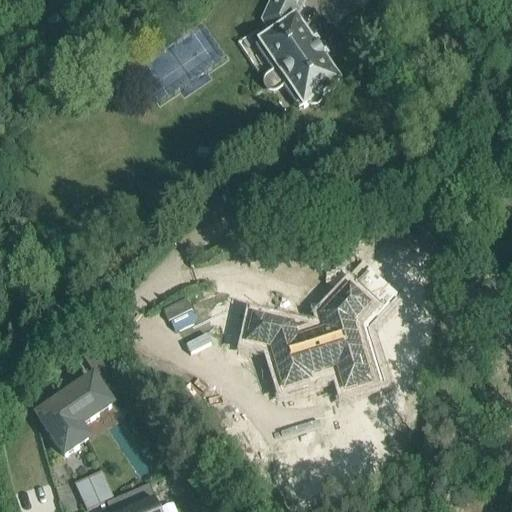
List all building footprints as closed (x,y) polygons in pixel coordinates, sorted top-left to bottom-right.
[(311,45),(295,21),(304,0),(273,0),(263,23),(273,37),(260,46),(277,71),(265,79),(264,80),(264,81),(263,83),(263,85),(263,87),(263,88),(263,89),(264,91),(265,92),(266,93),(268,94),(269,95),(271,95),(274,95),(276,95),(278,94),(288,87),(303,109),(307,106),(308,107),(310,108),(314,109),(319,107),(321,105),(322,102),(322,98),(321,97),(330,90),(331,91),(336,88),(335,87),(339,85),(325,65),(330,61),(327,57),(328,55),(328,53),(328,51),(328,50),(327,49),(327,48),(326,47),(324,46),(323,45),(321,45),(319,45),(317,41),(311,45)] [(243,315),(241,346),(270,352),(281,390),(315,381),(311,372),(335,364),(348,404),(374,395),(356,327),(378,306),(352,274),(313,306),(316,320),(295,326),(292,312),(243,315)] [(101,364),(93,369),(100,379),(108,374),(101,364)] [(93,381),(38,419),(65,458),(88,442),(80,430),(112,408),(93,381)] [(444,511),(511,511),(511,471),(490,473),(491,431),(447,428),(444,511)] [(402,430),(351,449),(357,466),(409,447),(402,430)] [(100,474),(87,481),(99,508),(113,502),(100,474)] [(157,511),(148,488),(115,502),(119,511),(157,511)]
